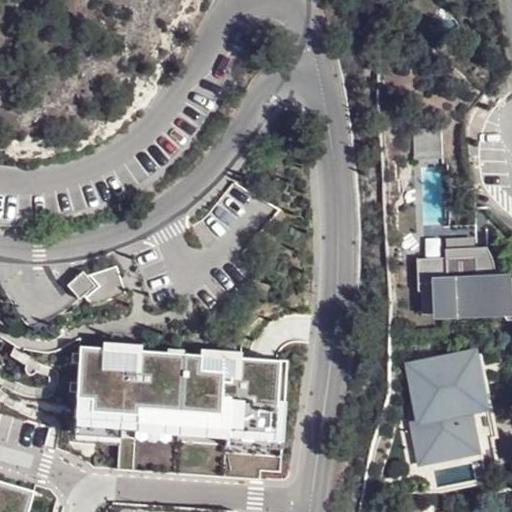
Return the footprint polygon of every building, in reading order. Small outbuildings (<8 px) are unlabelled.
[(452,160),(451,130),(422,131),(423,160),(452,160)] [(438,294),(439,315),(502,313),(511,312),(511,279),(510,279),(493,280),(480,281),(480,270),(479,251),(477,225),(446,226),(448,261),(422,262),(424,295),(438,294)] [(492,270),(493,280),(510,279),(510,273),(508,270),(506,269),(492,270)] [(480,270),(480,281),(493,280),(492,270),(490,270),(480,270)] [(92,300),(80,287),(64,300),(76,312),(92,300)] [(511,312),(502,313),(506,320),(511,320),(511,312)] [(457,344),(458,361),(476,357),(474,343),(457,344)] [(279,359),(80,345),(76,396),(90,397),(89,409),(135,412),(136,400),(227,407),(225,428),(274,431),(276,400),(279,359)] [(431,371),(426,372),(427,378),(439,375),(438,364),(441,364),(440,356),(429,357),(431,371)] [(416,357),(416,374),(426,372),(431,371),(429,357),(416,357)] [(457,395),(429,401),(435,428),(452,424),(454,423),(456,422),(458,421),(460,419),(461,416),(462,414),(462,411),(462,409),(465,408),(485,403),(482,388),(476,357),(458,361),(450,363),(457,395)] [(425,379),(429,401),(457,395),(450,363),(441,364),(438,364),(439,375),(427,378),(425,379)] [(412,405),(429,401),(425,379),(408,382),(412,405)] [(465,408),(473,447),(476,447),(480,445),(484,442),(487,439),(489,436),(491,431),(492,427),(492,424),(488,406),(490,406),(486,387),(482,388),(485,403),(465,408)] [(90,397),(76,396),(73,430),(119,433),(120,428),(280,439),(283,400),(276,400),(274,431),(225,428),(227,407),(136,400),(135,412),(89,409),(90,397)] [(452,424),(435,428),(441,454),(473,447),(465,408),(462,409),(462,411),(462,414),(461,416),(460,419),(458,421),(456,422),(454,423),(452,424)] [(0,511),(26,511),(33,488),(0,478),(0,511)]
